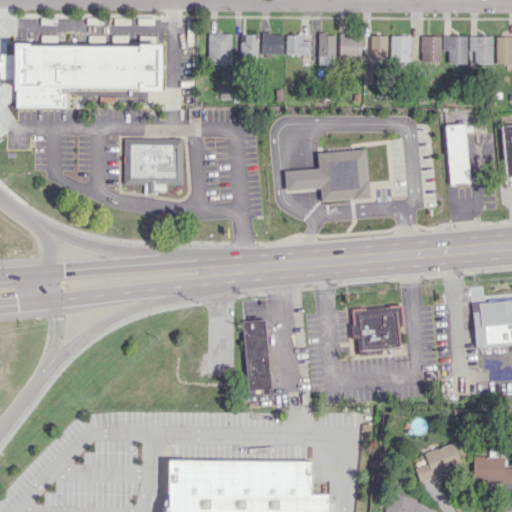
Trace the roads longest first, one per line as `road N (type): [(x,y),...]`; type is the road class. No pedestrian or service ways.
road 1 (residential): [(83,0),(511,3)]
road 2 (primary): [(0,428),(47,367),(88,331),(186,285)]
road 3 (primary): [(511,243),(321,261)]
road 4 (primary): [(183,260),(0,274)]
road 5 (primary): [(51,300),(186,285),(222,269)]
road 6 (primary): [(183,260),(36,227)]
